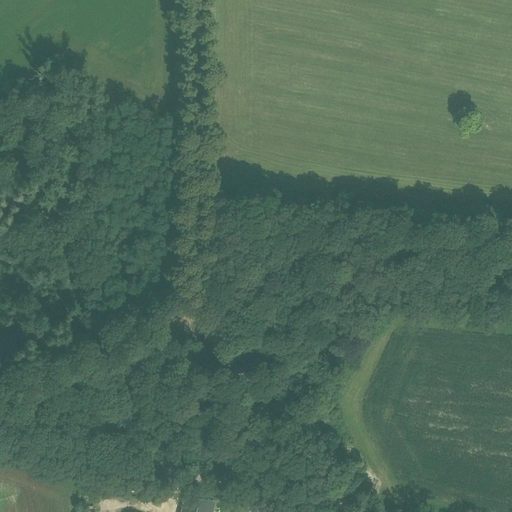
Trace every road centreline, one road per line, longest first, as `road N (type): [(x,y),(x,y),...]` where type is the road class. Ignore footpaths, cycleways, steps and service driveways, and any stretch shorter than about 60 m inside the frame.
road 1 (unclassified): [(339,511),(0,429)]
road 2 (unclassified): [(191,302),(195,0)]
road 3 (unclassified): [(353,511),(220,352),(191,302)]
road 4 (unclassified): [(0,401),(191,302)]
